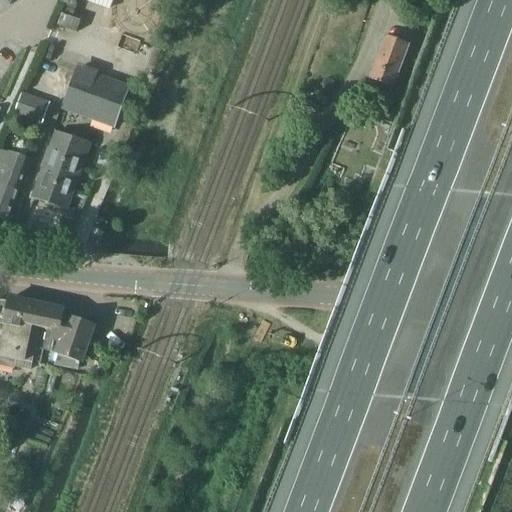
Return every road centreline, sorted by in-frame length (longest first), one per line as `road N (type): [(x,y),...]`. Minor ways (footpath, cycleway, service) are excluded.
road 1 (motorway): [(500,0),(307,511)]
road 2 (tertiary): [(511,306),(0,270)]
road 3 (motorway): [(423,511),(511,274)]
